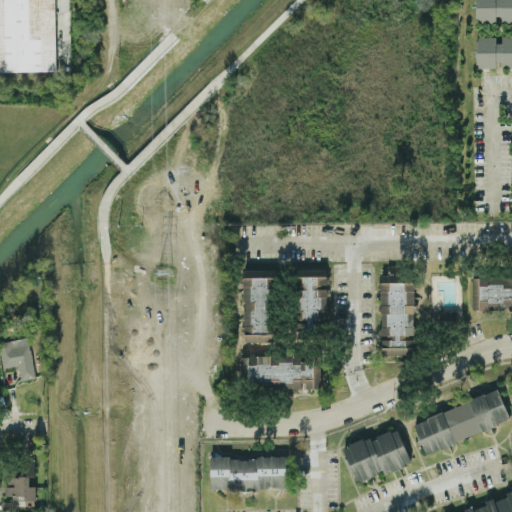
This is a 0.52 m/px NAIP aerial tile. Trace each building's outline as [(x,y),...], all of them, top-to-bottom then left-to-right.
[(0,0),(0,71),(56,71),(55,0),(0,0)] [(511,0),(475,0),(475,22),(498,22),(511,22),(511,0)] [(511,36),(502,36),(502,42),(496,42),(496,36),(476,36),(476,67),(499,67),(499,66),(511,66),(511,36)] [(415,355),(414,265),(385,266),(385,273),(380,273),(380,356),(415,355)] [(244,269),(243,341),(275,341),(276,269),(244,269)] [(328,275),(318,275),(318,269),(295,269),(294,327),(327,327),(328,275)] [(511,275),(472,276),(472,309),(511,308),(511,275)] [(0,347),(4,367),(18,364),(21,380),(36,377),(28,336),(0,341),(0,347)] [(321,389),(321,355),(242,354),(241,387),(321,389)] [(413,421),(424,452),(510,421),(499,390),(413,421)] [(355,481),(410,462),(398,427),(343,446),(355,481)] [(287,456),(211,456),(210,488),(287,488),(287,456)] [(5,495),(11,495),(11,505),(35,505),(35,485),(29,485),(29,476),(35,476),(35,459),(15,459),(15,474),(5,474),(5,495)] [(511,511),(511,492),(463,509),(464,511),(511,511)]
